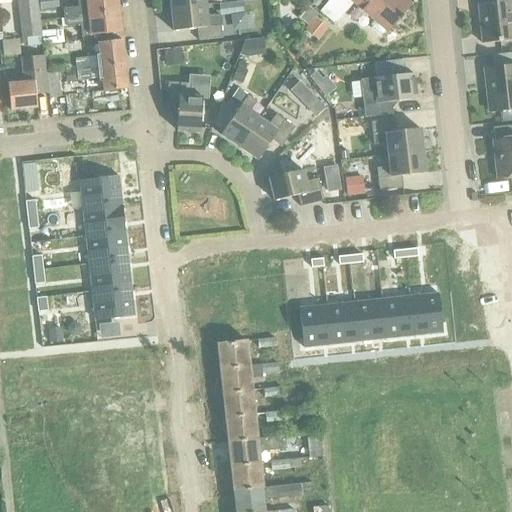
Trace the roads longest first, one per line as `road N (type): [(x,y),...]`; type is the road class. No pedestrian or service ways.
road 1 (residential): [(187,511),(164,256)]
road 2 (residential): [(467,220),(438,0)]
road 3 (residential): [(260,244),(467,220)]
road 4 (residential): [(260,244),(248,195),(230,169),(197,155),(148,157)]
road 5 (residential): [(511,343),(498,217),(467,220)]
road 6 (residential): [(0,143),(146,128)]
road 7 (residential): [(146,128),(135,0)]
